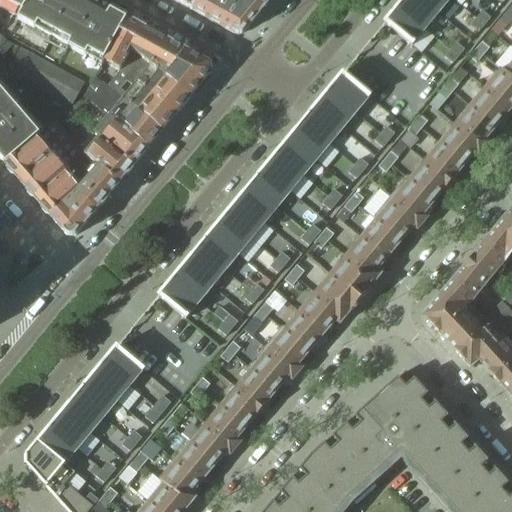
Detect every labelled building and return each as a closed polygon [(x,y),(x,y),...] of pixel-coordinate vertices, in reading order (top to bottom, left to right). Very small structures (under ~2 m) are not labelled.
[(51,39),(72,0),(0,0),(0,9),(18,19),(17,20),(51,39)] [(101,66),(103,62),(125,21),(87,0),(72,0),(51,39),(101,66)] [(200,0),(170,0),(194,13),(200,0)] [(245,0),(200,0),(194,13),(238,37),(241,36),(260,12),(245,0)] [(270,0),(245,0),(260,12),(270,0)] [(438,15),(419,0),(403,0),(397,8),(425,31),(438,15)] [(450,0),(419,0),(438,15),(450,0)] [(506,27),(511,20),(511,7),(511,6),(499,21),(506,27)] [(425,31),(397,8),(383,25),(392,31),(411,48),(425,31)] [(484,27),(490,20),(481,13),(475,20),(484,27)] [(478,34),(484,27),(475,20),(469,27),(478,34)] [(119,68),(130,49),(141,29),(125,21),(103,62),(118,71),(119,68)] [(149,64),(167,43),(141,29),(130,49),(149,64)] [(13,47),(6,42),(0,36),(0,57),(1,59),(13,47)] [(166,78),(186,54),(167,43),(149,64),(166,78)] [(481,43),(469,58),(476,64),(489,50),(481,43)] [(458,58),(464,51),(455,44),(449,51),(458,58)] [(8,71),(72,106),(84,84),(20,49),(8,71)] [(191,98),(166,78),(149,64),(130,49),(119,68),(130,77),(177,114),(191,98)] [(452,65),(458,58),(449,51),(443,58),(452,65)] [(191,98),(210,74),(209,66),(186,54),(166,78),(191,98)] [(177,114),(130,77),(119,68),(118,71),(119,71),(108,87),(162,132),(177,114)] [(511,80),(504,74),(499,70),(482,89),(509,111),(511,108),(511,80)] [(10,78),(3,71),(0,74),(0,76),(5,82),(10,78)] [(349,82),(341,76),(327,92),(355,115),(369,99),(349,82)] [(162,132),(108,87),(95,78),(83,97),(106,116),(112,121),(116,125),(146,151),(162,132)] [(450,80),(438,95),(446,101),(458,86),(450,80)] [(509,111),(482,89),(468,107),(495,129),(509,111)] [(39,137),(15,109),(0,92),(0,160),(5,166),(39,137)] [(355,115),(327,92),(314,108),(342,131),(355,115)] [(495,129),(468,107),(455,122),(459,125),(456,129),(483,152),(489,144),(485,141),(495,129)] [(342,131),(314,108),(301,124),(329,147),(342,131)] [(418,133),(427,123),(419,117),(418,118),(411,126),(418,133)] [(146,151),(116,125),(112,121),(97,139),(132,168),(146,151)] [(20,183),(70,140),(55,123),(39,137),(5,166),(20,183)] [(329,147),(301,124),(288,139),(316,162),(329,147)] [(418,133),(411,126),(411,127),(407,131),(414,138),(418,133)] [(388,142),(394,135),(385,128),(379,135),(388,142)] [(483,152),(456,129),(450,135),(447,132),(435,146),(462,169),(474,154),(478,158),(483,152)] [(382,149),(388,142),(379,135),(374,142),(382,149)] [(132,168),(97,139),(84,156),(117,186),(132,168)] [(316,162),(288,139),(275,155),(303,178),(316,162)] [(35,201),(66,172),(84,156),(70,140),(20,183),(35,201)] [(462,169),(435,146),(425,159),(429,162),(421,172),(417,168),(406,181),(433,204),(462,169)] [(385,174),(397,159),(390,153),(378,168),(385,174)] [(303,178),(275,155),(262,171),(290,194),(303,178)] [(94,213),(117,186),(84,156),(66,172),(79,190),(74,196),(94,213)] [(362,174),(368,167),(359,160),(353,167),(362,174)] [(356,181),(362,174),(353,167),(347,174),(356,181)] [(290,194),(262,171),(250,187),(277,210),(290,194)] [(94,213),(74,196),(79,190),(66,172),(35,201),(66,237),(75,236),(94,213)] [(433,204),(406,181),(405,179),(393,194),(396,198),(393,203),(421,226),(427,219),(423,216),(433,204)] [(277,210),(250,187),(237,202),(264,225),(277,210)] [(335,205),(341,198),(333,191),(327,198),(335,205)] [(350,215),(363,200),(356,194),(343,209),(350,215)] [(330,212),(335,205),(327,198),(321,205),(330,212)] [(264,225),(237,202),(223,218),(251,241),(264,225)] [(421,226),(393,203),(388,207),(384,204),(372,219),(373,220),(373,221),(400,243),(412,229),(416,232),(421,226)] [(343,209),(335,219),(342,225),(350,215),(343,209)] [(511,214),(509,214),(486,242),(504,257),(510,252),(511,254),(511,214)] [(251,241),(223,218),(210,234),(238,257),(251,241)] [(400,243),(373,221),(373,220),(362,234),(367,238),(362,244),(384,262),(400,243)] [(314,240),(320,233),(312,226),(306,233),(314,240)] [(321,250),(333,236),(326,230),(313,244),(321,250)] [(308,247),(314,240),(306,233),(300,240),(308,247)] [(238,257),(210,234),(197,249),(225,272),(238,257)] [(486,242),(467,264),(490,282),(508,260),(504,257),(486,242)] [(384,262),(362,244),(358,248),(354,244),(342,258),(373,284),(380,276),(376,273),(384,262)] [(225,272),(197,249),(184,265),(212,288),(225,272)] [(18,266),(24,260),(18,254),(12,259),(18,266)] [(283,268),(289,261),(281,254),(275,261),(283,268)] [(306,258),(299,266),(303,269),(310,269),(314,264),(306,258)] [(373,284),(342,258),(332,271),(336,274),(332,279),(359,301),(373,284)] [(277,275),(283,268),(275,261),(269,268),(277,275)] [(467,264),(451,284),(474,302),(490,282),(467,264)] [(212,288),(184,265),(171,281),(199,304),(212,288)] [(296,267),(284,281),(291,287),(303,273),(296,267)] [(359,301),(332,279),(329,283),(324,280),(312,295),(343,321),(359,301)] [(199,304),(171,281),(158,297),(167,305),(185,320),(199,304)] [(489,339),(493,335),(487,327),(478,335),(461,317),(465,314),(464,312),(475,303),(474,302),(451,284),(426,314),(426,322),(470,369),(476,363),(480,364),(481,363),(497,348),(489,339)] [(257,299),(263,292),(255,285),(249,292),(257,299)] [(251,306),(257,299),(249,292),(243,299),(251,306)] [(343,321),(312,295),(301,308),(305,312),(301,317),(324,335),(334,322),(339,326),(343,321)] [(511,316),(511,313),(501,302),(483,319),(495,332),(511,316)] [(260,325),(272,310),(265,304),(253,319),(260,325)] [(231,330),(237,323),(229,316),(223,324),(231,330)] [(324,335),(301,317),(297,321),(293,318),(282,331),(309,353),(324,335)] [(225,338),(231,330),(223,324),(217,331),(225,338)] [(309,353),(282,331),(280,329),(268,344),(273,348),(268,354),(296,377),(302,369),(298,366),(309,353)] [(511,347),(506,341),(497,348),(481,363),(489,373),(488,373),(499,385),(500,384),(509,395),(511,392),(511,354),(511,353),(511,351),(511,347)] [(227,364),(239,350),(232,344),(220,358),(227,364)] [(125,357),(115,349),(102,365),(129,388),(143,372),(125,357)] [(296,377),(268,354),(264,360),(258,355),(246,370),(248,371),(275,394),(287,379),(291,383),(296,377)] [(129,388),(102,365),(89,381),(116,404),(129,388)] [(275,394),(248,371),(236,385),(241,389),(234,399),(229,394),(218,407),(245,430),(275,394)] [(511,511),(511,491),(405,372),(310,458),(265,511),(511,511)] [(197,400),(209,386),(202,380),(190,394),(197,400)] [(116,404),(89,381),(76,397),(103,420),(116,404)] [(103,420),(76,397),(63,412),(90,435),(103,420)] [(161,415),(170,404),(162,397),(153,408),(161,415)] [(245,430),(218,407),(207,421),(212,425),(208,429),(234,451),(240,444),(236,440),(245,430)] [(152,425),(161,415),(153,408),(144,419),(152,425)] [(90,435),(63,412),(50,428),(77,451),(90,435)] [(166,437),(178,422),(171,417),(159,431),(166,437)] [(77,451),(50,428),(37,444),(64,467),(65,466),(77,451)] [(234,451),(208,429),(204,434),(199,430),(188,444),(215,466),(225,454),(229,457),(234,451)] [(135,446),(141,439),(133,432),(127,439),(135,446)] [(129,453),(135,446),(127,439),(121,446),(129,453)] [(74,475),(75,474),(65,466),(64,467),(37,444),(25,457),(24,457),(24,466),(25,466),(46,489),(66,511),(88,511),(92,508),(84,501),(65,485),(74,475)] [(215,466),(188,444),(177,457),(181,461),(177,465),(200,484),(215,466)] [(136,474),(148,460),(140,453),(128,468),(136,474)] [(109,477),(115,470),(107,463),(101,471),(109,477)] [(190,496),(200,484),(177,465),(173,470),(169,466),(162,475),(166,478),(161,484),(189,507),(195,500),(190,496)] [(103,485),(109,477),(101,471),(95,478),(103,485)] [(184,511),(189,507),(161,484),(151,496),(155,500),(151,506),(158,511),(184,511)] [(105,510),(117,495),(110,489),(97,504),(105,510)] [(98,501),(89,494),(84,501),(92,508),(98,501)]
